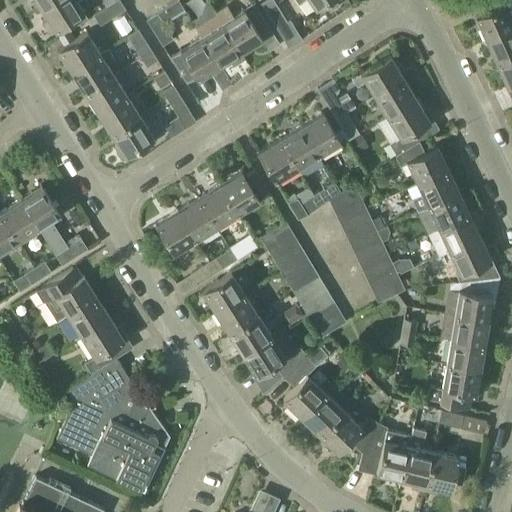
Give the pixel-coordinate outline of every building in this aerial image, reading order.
[(36,0),(42,8),(54,0),(36,0)] [(49,33),(55,29),(85,10),(79,1),(80,0),(54,0),(42,8),(48,18),(42,22),(49,33)] [(115,0),(94,14),(101,25),(126,8),(121,0),(115,0)] [(288,21),(277,3),(275,0),(264,0),(262,2),(278,27),(288,21)] [(335,0),(325,0),(323,2),(329,11),(338,4),(335,0)] [(511,0),(490,0),(494,8),(478,15),(488,39),(511,28),(511,4),(511,2),(511,1),(511,0)] [(267,21),(254,2),(244,8),(233,15),(227,4),(216,11),(241,51),(263,38),(256,28),(267,21)] [(245,57),(241,51),(216,11),(195,24),(201,35),(220,64),(230,58),(234,64),(245,57)] [(163,44),(174,37),(159,12),(148,19),(163,44)] [(63,34),(68,42),(58,48),(71,69),(101,50),(87,29),(78,35),(73,27),(63,34)] [(511,55),(511,28),(488,39),(499,62),(511,55)] [(201,35),(170,54),(181,71),(186,81),(196,74),(198,78),(220,64),(201,35)] [(146,39),(135,46),(140,54),(151,47),(146,39)] [(147,66),(158,59),(151,47),(140,54),(147,66)] [(84,90),(114,71),(101,50),(71,69),(84,90)] [(358,85),(366,81),(375,96),(406,77),(391,54),(353,77),(358,85)] [(511,55),(499,62),(509,85),(511,83),(511,55)] [(161,86),(171,79),(165,69),(154,76),(161,86)] [(114,71),(84,90),(98,111),(120,97),(127,93),(114,71)] [(375,96),(387,115),(418,97),(406,77),(375,96)] [(189,108),(174,84),(163,90),(179,115),(189,108)] [(127,93),(120,97),(98,111),(111,132),(141,113),(127,93)] [(341,102),(337,94),(326,100),(341,125),(351,118),(348,112),(356,107),(350,96),(341,102)] [(378,121),(390,142),(397,153),(421,138),(422,137),(416,127),(431,118),(418,97),(387,115),(378,121)] [(319,152),(341,139),(322,109),(301,123),(319,152)] [(124,153),(154,134),(141,113),(111,132),(124,153)] [(349,138),(360,132),(351,118),(341,125),(349,138)] [(326,163),(319,152),(301,123),(279,136),(297,166),(304,176),(326,163)] [(0,188),(12,180),(4,167),(37,145),(27,130),(0,148),(0,188)] [(276,179),(297,166),(279,136),(258,149),(276,179)] [(406,173),(412,170),(418,182),(450,167),(439,144),(427,149),(421,138),(397,153),(403,162),(402,163),(406,173)] [(260,198),(269,192),(254,167),(244,172),(242,168),(220,181),(238,211),(260,198)] [(418,209),(460,189),(450,167),(418,182),(410,186),(414,195),(412,196),(418,209)] [(319,189),(320,190),(310,197),(317,207),(327,200),(330,198),(342,190),(335,179),(319,189)] [(238,211),(220,181),(199,194),(217,224),(238,211)] [(362,196),(355,181),(342,190),(330,198),(335,209),(362,196)] [(41,182),(20,196),(39,226),(55,252),(67,244),(50,219),(61,212),(41,182)] [(428,232),(471,212),(460,189),(418,209),(417,209),(428,232)] [(177,207),(195,237),(217,224),(199,194),(177,207)] [(39,226),(20,196),(0,208),(0,212),(18,240),(39,226)] [(288,199),(294,208),(300,218),(317,207),(310,197),(300,203),(295,196),(288,199)] [(367,207),(366,206),(362,196),(335,209),(341,220),(367,207)] [(195,237),(177,207),(155,220),(174,250),(195,237)] [(346,231),(372,219),(367,207),(341,220),(346,231)] [(0,251),(18,240),(0,212),(0,251)] [(450,249),(481,234),(471,212),(428,232),(439,254),(450,249)] [(286,219),(261,234),(267,245),(292,229),(286,219)] [(381,236),(376,225),(349,238),(354,249),(381,236)] [(292,229),(267,245),(273,255),(299,240),(292,229)] [(457,273),(460,280),(500,274),(481,234),(450,249),(460,272),(457,273)] [(80,236),(56,252),(55,252),(62,262),(87,246),(80,236)] [(386,247),(383,239),(381,236),(354,249),(359,260),(386,247)] [(240,240),(230,246),(237,257),(247,251),(240,240)] [(280,265),(305,250),(299,240),(273,255),(280,265)] [(221,253),(217,255),(224,265),(228,263),(237,257),(230,246),(221,253)] [(286,276),(311,260),(305,250),(280,265),(286,276)] [(192,271),(199,281),(224,265),(217,255),(192,271)] [(390,255),(363,268),(368,278),(395,266),(390,255)] [(51,269),(44,259),(35,266),(41,276),(51,269)] [(292,286),(317,270),(311,260),(286,276),(292,286)] [(79,275),(73,265),(38,287),(45,298),(54,292),(68,312),(98,293),(84,272),(79,275)] [(25,272),(32,282),(41,276),(35,266),(25,272)] [(368,278),(373,289),(400,276),(397,269),(395,266),(368,278)] [(232,270),(202,289),(216,310),(245,291),(232,270)] [(493,293),(491,306),(495,307),(500,274),(460,280),(459,287),(493,293)] [(373,289),(379,300),(405,287),(400,276),(373,289)] [(322,278),(296,293),(302,304),(328,288),(322,278)] [(493,293),(459,287),(455,312),(489,318),(491,306),(493,293)] [(308,314),(334,298),(328,288),(302,304),(308,314)] [(245,291),(216,310),(229,331),(259,312),(245,291)] [(82,334),(112,314),(98,293),(68,312),(82,334)] [(315,324),(340,309),(334,298),(308,314),(315,324)] [(321,335),(347,319),(340,309),(315,324),(321,335)] [(242,352),(272,333),(259,312),(229,331),(242,352)] [(451,337),(485,343),(489,318),(455,312),(451,337)] [(112,314),(82,334),(95,354),(85,361),(92,371),(118,355),(111,345),(125,335),(112,314)] [(405,318),(403,329),(415,331),(417,320),(405,318)] [(272,333),(242,352),(255,373),(252,375),(262,391),(283,375),(313,350),(305,341),(295,347),(282,326),(272,333)] [(403,329),(400,341),(413,343),(415,331),(403,329)] [(485,343),(451,337),(446,362),(481,367),(485,343)] [(49,341),(38,348),(45,358),(55,352),(49,341)] [(320,344),(313,350),(283,375),(293,386),(283,397),(301,414),(325,389),(307,372),(315,364),(328,354),(320,344)] [(115,407),(117,403),(118,403),(131,375),(118,355),(92,371),(115,407)] [(355,377),(363,369),(354,361),(346,369),(355,377)] [(471,391),(477,392),(481,367),(446,362),(442,385),(442,386),(430,384),(427,397),(469,406),(470,405),(469,405),(471,391)] [(92,371),(67,387),(75,399),(57,436),(93,453),(115,407),(92,371)] [(144,488),(164,445),(170,433),(131,374),(131,375),(118,403),(117,403),(115,407),(93,453),(89,462),(144,488)] [(319,432),(344,407),(325,389),(301,414),(319,432)] [(383,392),(379,407),(396,411),(400,396),(383,392)] [(484,430),(487,418),(434,406),(431,418),(484,430)] [(337,450),(339,448),(341,450),(354,443),(362,451),(377,423),(378,420),(370,416),(362,424),(344,407),(319,432),(337,450)] [(411,434),(387,428),(387,425),(377,423),(362,451),(366,452),(362,470),(376,473),(376,472),(401,478),(409,443),(411,434)] [(411,487),(424,490),(434,449),(422,446),(426,429),(413,426),(411,434),(409,443),(401,478),(412,480),(411,487)] [(450,490),(458,454),(434,449),(424,490),(436,493),(437,486),(448,489),(448,490),(450,490)] [(101,511),(105,506),(36,474),(18,511),(101,511)]
